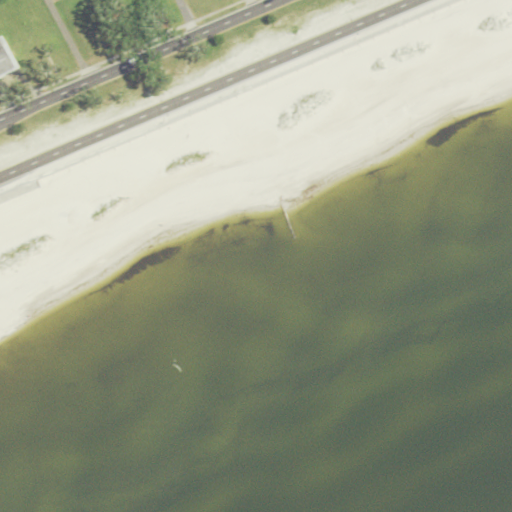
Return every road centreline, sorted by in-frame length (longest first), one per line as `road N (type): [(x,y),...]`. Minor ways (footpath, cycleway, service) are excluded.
road 1 (primary): [(0,174),(409,0)]
road 2 (primary): [(278,0),(0,118)]
